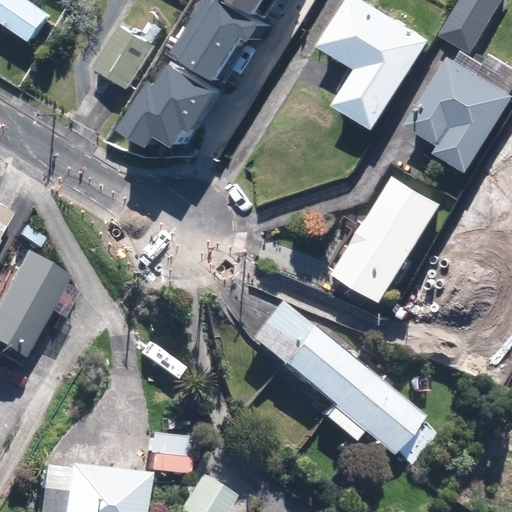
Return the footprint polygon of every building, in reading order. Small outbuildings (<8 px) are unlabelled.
[(28,0),(0,0),(0,23),(33,46),(53,16),(28,0)] [(220,82),(254,24),(212,0),(199,0),(169,52),(220,82)] [(233,0),(263,17),(272,0),(233,0)] [(334,110),(375,135),(433,42),(364,0),(349,0),(318,51),(356,74),(334,110)] [(461,0),(440,37),(472,56),(504,0),(461,0)] [(122,27),(95,70),(129,91),(157,48),(122,27)] [(434,157),(469,178),(511,105),(511,95),(449,58),(406,129),(439,148),(434,157)] [(178,152),(212,94),(156,61),(116,130),(146,148),(152,137),(178,152)] [(511,148),(477,179),(511,218),(511,219),(490,239),(511,262),(511,148)] [(395,178),(336,277),(385,307),(445,207),(395,178)] [(0,234),(12,216),(0,208),(0,234)] [(20,251),(0,284),(0,354),(15,363),(65,278),(20,251)] [(418,418),(276,302),(243,343),(326,410),(318,420),(350,445),(357,436),(385,458),(418,418)] [(185,437),(148,433),(146,455),(183,459),(185,437)] [(137,511),(142,476),(35,464),(29,511),(137,511)] [(196,477),(175,511),(223,511),(232,498),(196,477)]
